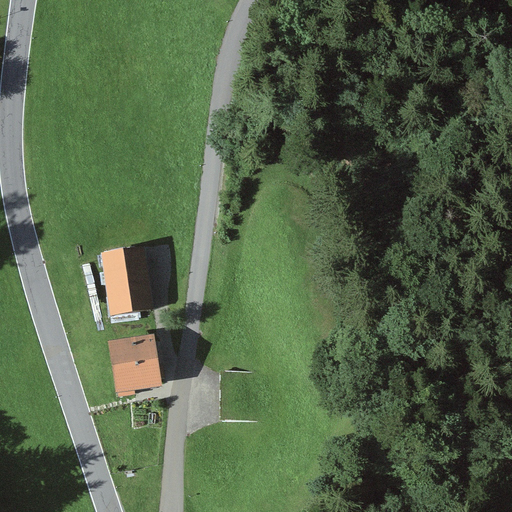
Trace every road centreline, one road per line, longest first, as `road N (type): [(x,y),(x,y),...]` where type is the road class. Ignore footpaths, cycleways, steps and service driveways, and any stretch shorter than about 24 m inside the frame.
road 1 (tertiary): [(24,0),(11,108),(15,199),(109,511)]
road 2 (unclassified): [(171,511),(225,77),(253,0)]
